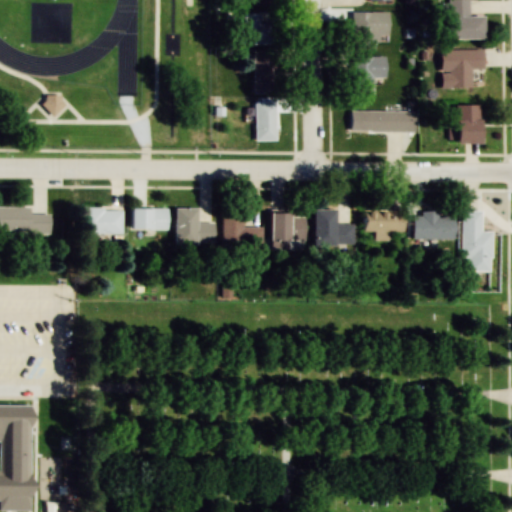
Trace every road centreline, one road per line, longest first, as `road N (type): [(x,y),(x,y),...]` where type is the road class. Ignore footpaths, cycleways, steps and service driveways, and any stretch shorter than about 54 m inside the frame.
road 1 (residential): [(511,171),(0,172)]
road 2 (residential): [(312,175),(314,0)]
